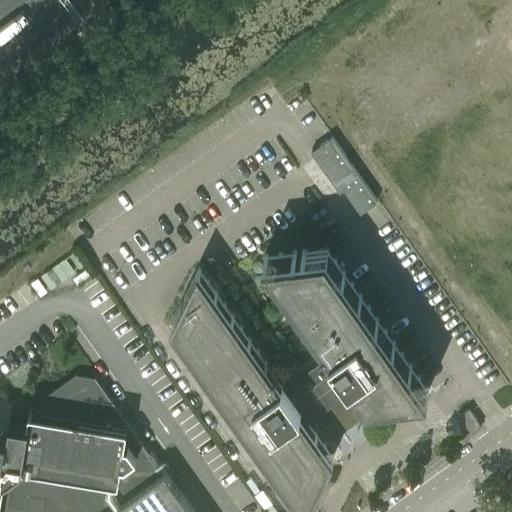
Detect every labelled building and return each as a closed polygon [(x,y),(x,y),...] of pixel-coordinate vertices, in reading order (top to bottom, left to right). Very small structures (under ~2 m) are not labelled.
[(511,4),(509,0),(490,0),(422,52),(447,87),(463,75),(511,144),(511,4)] [(400,69),(330,122),(511,378),(511,275),(401,119),(424,103),(400,69)] [(310,150),(339,190),(343,187),(360,211),(377,199),(331,135),(310,150)] [(332,349),(307,366),(346,421),(355,414),(344,398),(345,397),(343,393),(356,384),(365,396),(428,389),(326,246),(263,253),(332,349)] [(346,421),(307,366),(283,384),(198,265),(170,322),(305,511),(333,455),(308,419),(323,408),(337,427),(346,421)] [(40,410),(31,409),(32,408),(29,408),(28,408),(28,409),(26,419),(9,416),(7,430),(2,430),(0,431),(0,511),(194,511),(150,450),(149,451),(95,374),(75,371),(42,394),(40,410)] [(481,424),(468,406),(458,413),(466,425),(471,431),(481,424)]
